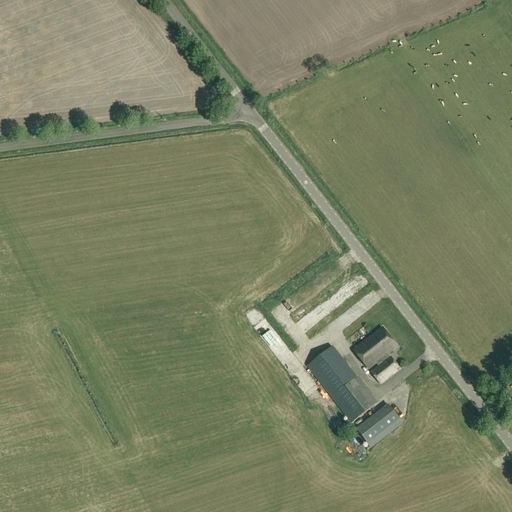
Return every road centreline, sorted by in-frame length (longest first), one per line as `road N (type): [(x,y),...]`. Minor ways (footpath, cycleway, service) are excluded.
road 1 (tertiary): [(511,450),(250,114)]
road 2 (unclassified): [(250,114),(0,147)]
road 3 (tertiary): [(250,114),(161,0)]
